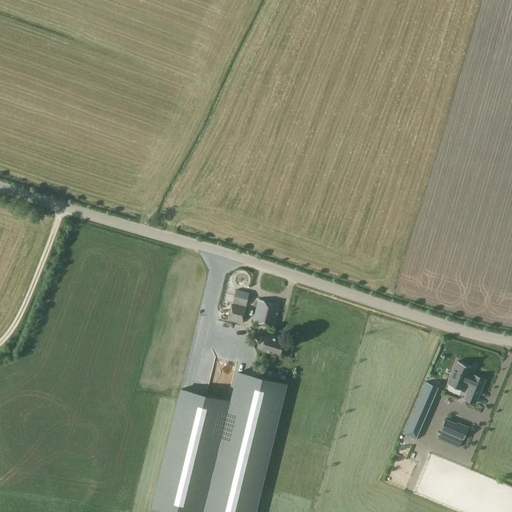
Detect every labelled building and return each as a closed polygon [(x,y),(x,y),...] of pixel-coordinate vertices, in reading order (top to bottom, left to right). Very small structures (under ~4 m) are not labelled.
[(236,290),(232,304),(246,307),(249,293),(236,290)] [(280,305),(258,299),(253,321),(274,326),(280,305)] [(246,307),(232,304),(228,320),(242,323),(246,307)] [(262,350),(265,337),(261,336),(257,348),(262,350)] [(265,337),(262,350),(280,355),(283,341),(266,336),(265,337)] [(454,369),(447,384),(462,390),(465,384),(466,381),(471,383),(469,386),(464,399),(475,403),(485,379),(474,375),(473,377),(473,378),(468,376),(468,375),(472,367),(458,361),(454,369)] [(230,402),(180,390),(152,507),(171,511),(255,511),(287,385),(237,373),(231,400),(230,402)] [(432,397),(420,391),(400,437),(412,442),(418,430),(416,429),(428,400),(430,401),(432,397)] [(445,419),(441,430),(463,439),(469,427),(457,422),(456,423),(445,419)]
